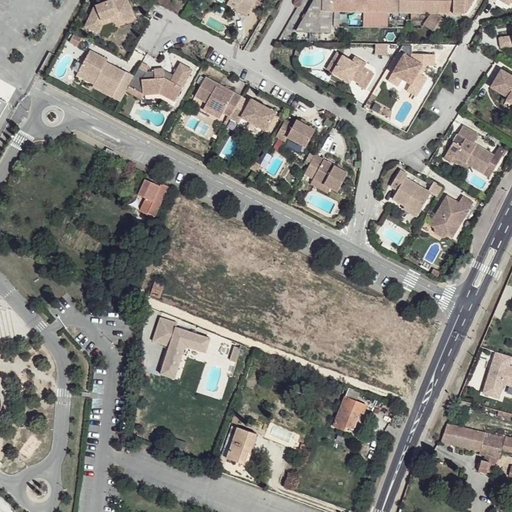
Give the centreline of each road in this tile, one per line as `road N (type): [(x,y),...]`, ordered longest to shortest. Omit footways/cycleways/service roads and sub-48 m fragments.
road 1 (residential): [(66,104),(353,247)]
road 2 (unknown): [(428,402),(149,298)]
road 3 (unclassified): [(0,286),(63,351),(54,471)]
road 4 (secondary): [(459,300),(401,458)]
road 5 (secondary): [(401,458),(473,306)]
road 6 (residential): [(253,66),(363,117),(378,155)]
road 7 (residential): [(474,64),(449,110),(418,141),(378,155)]
